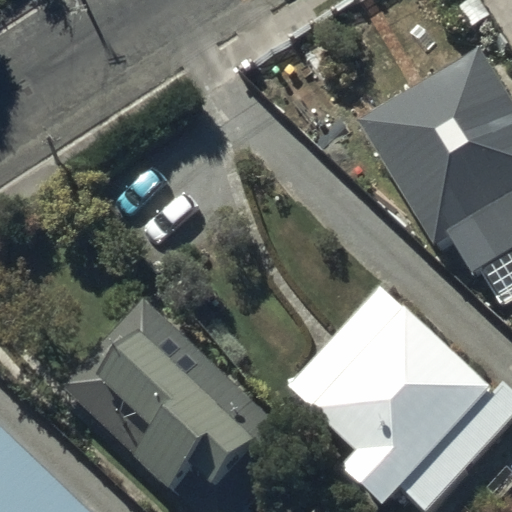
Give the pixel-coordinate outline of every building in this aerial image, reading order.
[(511,267),(511,111),(484,65),(367,136),(443,259),(477,237),(500,275),(511,267)] [(496,404),(384,301),(338,350),(364,374),(320,421),(369,467),(353,484),(383,511),(397,511),(407,502),(417,511),(438,511),(511,433),(511,395),(507,391),(496,404)] [(251,511),(304,457),(150,313),(67,401),(185,511),(251,511)] [(364,374),(338,350),(294,397),(320,421),(364,374)] [(75,511),(0,442),(0,511),(75,511)]
